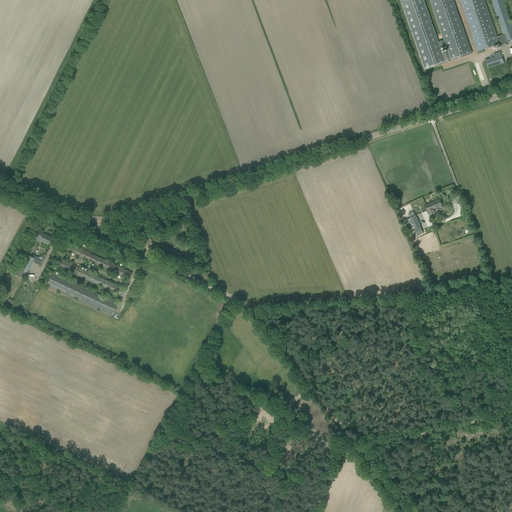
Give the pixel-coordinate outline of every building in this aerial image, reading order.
[(400,0),(425,70),(472,53),(453,0),(429,0),(448,52),(442,54),(423,0),(400,0)] [(460,0),(478,51),(483,49),(499,44),(500,46),(501,45),(498,36),(497,37),(483,0),(460,0)] [(498,36),(501,45),(507,44),(506,41),(511,39),(511,26),(502,0),(491,0),(503,34),(498,36)] [(485,60),(488,68),(504,63),(500,52),(493,54),(494,57),(485,60)] [(439,200),(425,205),(426,208),(430,216),(440,212),(438,208),(442,206),(442,205),(439,200)] [(404,221),(409,231),(414,229),(416,233),(422,230),(415,216),(404,221)] [(36,227),(31,236),(35,238),(38,240),(48,244),(51,237),(42,233),(43,231),(36,227)] [(181,254),(157,241),(152,239),(149,245),(178,260),(180,256),(181,254)] [(128,280),(129,278),(131,273),(67,242),(64,249),(128,280)] [(27,273),(35,259),(23,252),(12,272),(22,278),(25,273),(27,273)] [(60,259),(57,266),(121,296),(124,289),(60,259)] [(117,303),(52,272),(46,286),(111,316),(117,303)] [(263,397),(272,403),(276,397),(267,391),(263,397)]
